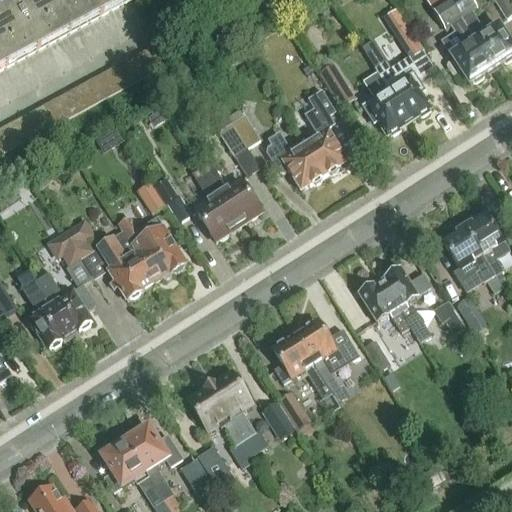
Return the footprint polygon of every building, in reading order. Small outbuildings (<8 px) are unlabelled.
[(131,0),(22,0),(0,12),(0,74),(133,2),(131,0)] [(495,72),(506,66),(508,67),(511,64),(511,44),(502,29),(488,37),(474,15),(479,13),(470,0),(459,0),(452,5),(495,72)] [(511,18),(511,4),(509,0),(494,0),(508,21),(511,18)] [(457,36),(444,44),(456,63),(450,67),(450,70),(455,78),(457,79),(464,75),(472,87),(474,86),(478,87),(485,82),(486,78),(495,72),(452,5),(436,15),(448,33),(453,30),(457,36)] [(412,60),(424,52),(408,27),(399,13),(385,22),(394,36),(406,55),(408,55),(412,60)] [(156,76),(165,71),(154,50),(144,55),(156,76)] [(146,82),(156,76),(144,55),(134,60),(146,82)] [(146,82),(134,60),(124,66),(135,87),(146,82)] [(433,111),(423,95),(426,94),(416,78),(419,76),(410,61),(391,74),(386,66),(377,72),(378,74),(410,126),(422,119),(424,120),(430,116),(430,113),(433,111)] [(125,92),(135,87),(124,66),(114,71),(125,92)] [(320,77),(342,110),(357,101),(336,67),(320,77)] [(311,68),(304,73),(308,79),(316,74),(311,68)] [(125,92),(114,71),(104,77),(115,98),(125,92)] [(400,132),(410,126),(378,74),(363,84),(376,103),(366,110),(376,126),(379,124),(389,140),(392,138),(395,139),(401,135),(400,132)] [(105,103),(115,98),(104,77),(94,82),(105,103)] [(105,103),(94,82),(84,88),(95,109),(105,103)] [(85,114),(95,109),(84,88),(74,93),(85,114)] [(320,142),(308,150),(326,180),(330,177),(333,178),(339,175),(339,172),(350,165),(332,135),(339,130),(332,120),(338,116),(331,106),(323,92),(308,101),(314,110),(304,116),(320,142)] [(85,114),(74,93),(64,99),(75,120),(85,114)] [(65,125),(75,120),(64,99),(54,104),(65,125)] [(65,125),(54,104),(43,109),(55,130),(65,125)] [(45,136),(55,130),(43,109),(33,115),(45,136)] [(261,172),(248,151),(229,120),(224,112),(212,119),(221,133),(219,134),(247,180),(261,172)] [(240,113),(229,120),(248,151),(261,143),(245,118),(243,119),(240,113)] [(45,136),(33,115),(23,120),(35,141),(45,136)] [(25,147),(35,141),(23,120),(13,126),(25,147)] [(25,147),(13,126),(3,131),(15,152),(25,147)] [(0,148),(5,158),(15,152),(3,131),(0,132),(0,148)] [(323,182),(326,180),(308,150),(296,158),(282,136),(270,143),(274,149),(270,151),(269,156),(281,176),(286,177),(290,174),(303,195),(314,188),(317,189),(323,185),(323,182)] [(204,171),(240,230),(251,223),(254,224),(260,221),(260,218),(263,216),(243,184),(224,196),(224,183),(212,166),(204,171)] [(230,236),(240,230),(204,171),(194,177),(206,196),(217,200),(198,212),(218,244),(222,242),(225,243),(230,239),(230,236)] [(178,198),(167,181),(155,189),(166,206),(167,205),(178,198)] [(164,207),(153,191),(142,198),(152,215),(164,207)] [(178,198),(167,205),(180,225),(192,217),(180,198),(178,198)] [(2,199),(0,200),(0,213),(1,216),(10,210),(2,199)] [(478,223),(466,231),(497,280),(505,275),(497,261),(509,254),(504,247),(506,245),(488,217),(484,219),(482,218),(478,221),(478,223)] [(85,221),(64,234),(82,262),(94,254),(88,244),(96,238),(85,221)] [(187,268),(159,223),(145,232),(147,234),(141,238),(131,222),(121,229),(124,235),(157,286),(174,276),(178,276),(184,272),(184,270),(187,268)] [(497,280),(466,231),(455,237),(453,237),(448,240),(448,242),(444,245),(462,274),(454,278),(467,299),(497,280)] [(82,262),(64,234),(46,246),(57,263),(62,260),(69,271),(82,262)] [(157,286),(124,235),(99,250),(113,272),(109,274),(128,305),(131,303),(135,304),(140,300),(141,297),(157,286)] [(411,306),(421,300),(403,272),(399,275),(398,272),(390,277),(391,280),(382,285),(421,346),(432,340),(411,306)] [(503,278),(498,281),(502,289),(507,285),(503,278)] [(87,317),(96,311),(84,292),(66,303),(51,280),(39,288),(72,341),(94,327),(87,317)] [(497,281),(488,286),(495,297),(503,292),(497,281)] [(18,314),(0,284),(0,311),(6,321),(18,314)] [(411,352),(421,346),(382,285),(373,291),(372,289),(364,294),(366,296),(361,299),(380,327),(392,320),(402,338),(411,352)] [(30,325),(49,355),(72,341),(39,288),(25,296),(33,310),(39,306),(41,310),(46,311),(48,314),(30,325)] [(470,301),(456,310),(475,338),(488,329),(470,301)] [(467,332),(449,304),(438,312),(455,340),(467,332)] [(298,338),(335,397),(343,392),(330,372),(320,366),(339,354),(320,324),(316,327),(314,326),(308,329),(305,334),(298,338)] [(313,382),(326,403),(335,397),(298,338),(287,345),(284,344),(279,347),(279,350),(275,353),(286,369),(277,375),(286,388),(312,371),(313,382)] [(393,369),(377,344),(365,351),(381,377),(393,369)] [(0,386),(10,380),(0,364),(0,386)] [(268,451),(259,437),(256,440),(248,428),(247,429),(242,421),(246,419),(243,414),(254,407),(235,377),(230,380),(229,380),(225,382),(224,384),(213,391),(256,459),(268,451)] [(213,391),(202,398),(200,398),(195,401),(195,403),(191,406),(209,435),(221,428),(224,432),(227,430),(232,438),(230,439),(238,451),(229,457),(240,474),(258,463),(256,459),(213,391)] [(313,427),(293,395),(279,404),(299,435),(313,427)] [(296,434),(278,405),(262,415),(280,444),(296,434)] [(171,511),(180,507),(160,476),(162,475),(159,471),(168,465),(172,471),(185,463),(169,438),(159,444),(151,432),(128,446),(170,511),(171,511)] [(114,497),(123,492),(124,493),(137,485),(139,489),(141,488),(155,511),(170,511),(128,446),(104,461),(115,478),(106,484),(114,497)] [(238,488),(214,450),(197,461),(221,499),(238,488)] [(417,483),(424,494),(444,482),(437,471),(417,483)] [(202,472),(197,475),(192,479),(203,497),(200,498),(209,511),(216,511),(224,507),(202,472)] [(61,506),(53,494),(31,508),(33,511),(96,511),(92,504),(79,511),(70,511),(65,503),(61,506)]
